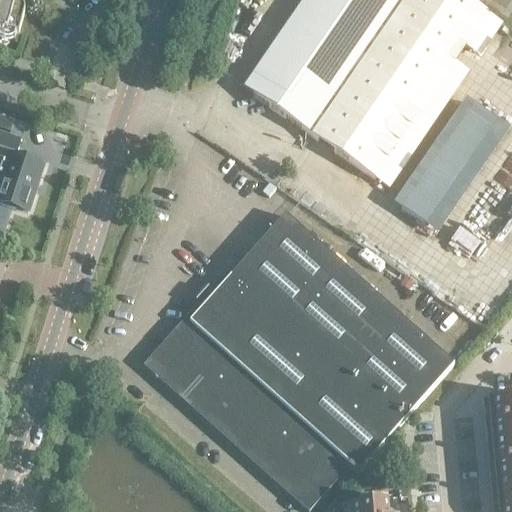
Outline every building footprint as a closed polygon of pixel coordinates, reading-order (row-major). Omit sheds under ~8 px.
[(0,0),(0,31),(14,36),(12,41),(14,42),(16,36),(18,37),(26,13),(26,11),(25,9),(21,7),(14,4),(15,0),(0,0)] [(503,28),(462,0),(306,0),(243,92),(389,192),(469,77),(456,68),(467,52),(476,58),(486,42),(491,44),(503,28)] [(0,130),(10,134),(14,123),(0,118),(0,130)] [(0,147),(17,153),(21,141),(0,134),(0,147)] [(0,206),(27,215),(43,166),(7,154),(0,175),(0,206)] [(452,369),(287,221),(284,218),(230,278),(226,275),(142,369),(302,511),(311,511),(335,485),(342,492),(452,369)] [(511,511),(511,403),(490,406),(499,511),(511,511)]
